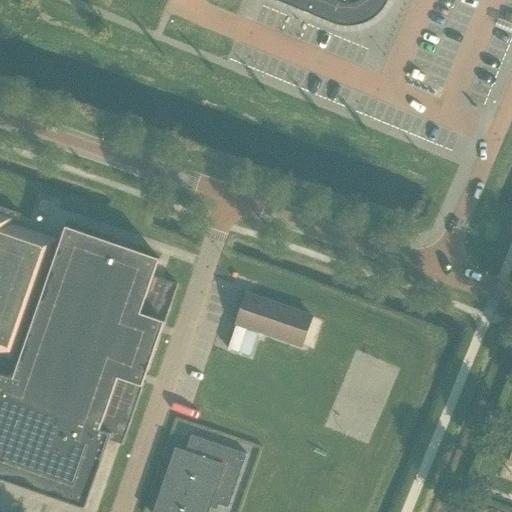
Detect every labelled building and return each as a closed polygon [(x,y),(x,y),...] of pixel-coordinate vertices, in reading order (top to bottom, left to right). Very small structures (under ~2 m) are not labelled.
[(278,0),(332,22),(336,24),(340,25),(345,25),(351,25),(355,25),(361,24),(365,22),(370,20),(373,17),(378,14),(382,9),(385,6),(388,0),(387,0),(278,0)] [(56,203),(41,198),(38,209),(52,214),(56,203)] [(0,478),(43,494),(85,509),(111,435),(122,439),(120,444),(122,444),(178,284),(155,276),(161,259),(156,258),(156,260),(135,252),(138,246),(92,229),(90,236),(69,229),(70,228),(65,226),(58,247),(51,245),(52,242),(15,230),(21,214),(0,206),(0,478)] [(238,324),(230,348),(252,355),(260,332),(301,346),(312,316),(247,293),(236,323),(238,324)] [(228,508),(247,454),(191,435),(185,452),(177,449),(154,511),(206,511),(210,501),(228,508)]
